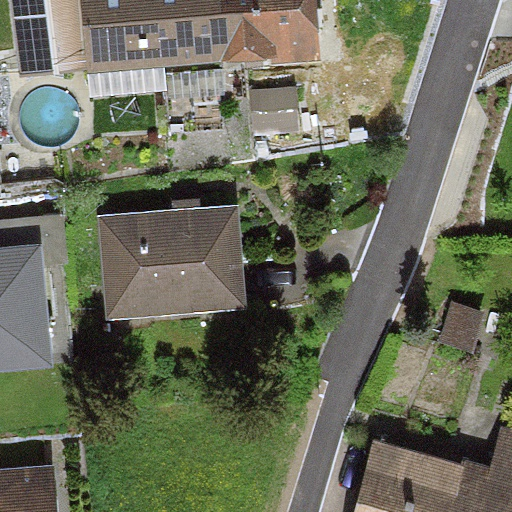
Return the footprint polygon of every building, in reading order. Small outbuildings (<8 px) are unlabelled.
[(11,0),(20,76),(89,68),(81,0),(11,0)] [(81,0),(89,68),(87,74),(224,63),(224,69),(322,61),(316,0),(81,0)] [(232,299),(233,299),(225,211),(100,221),(109,310),(232,299)] [(0,353),(47,349),(37,247),(0,250),(0,353)] [(464,347),(475,310),(449,303),(438,339),(464,347)] [(511,511),(511,436),(496,432),(484,479),(379,452),(382,438),(377,437),(355,511),(511,511)] [(44,511),(43,486),(42,472),(0,475),(0,511),(44,511)]
